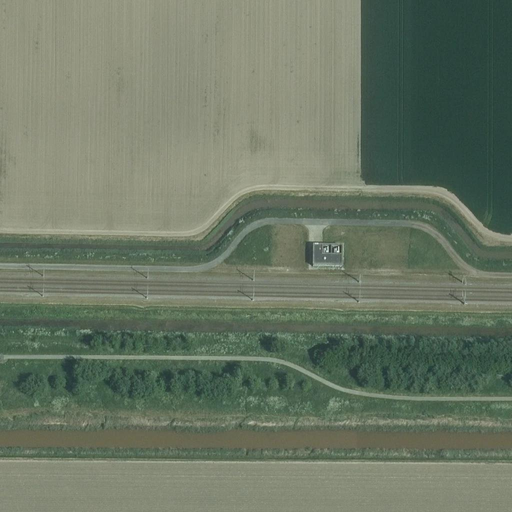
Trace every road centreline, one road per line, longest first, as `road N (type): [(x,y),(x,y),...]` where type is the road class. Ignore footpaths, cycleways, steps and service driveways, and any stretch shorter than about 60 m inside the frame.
road 1 (track): [(511,313),(0,302)]
road 2 (track): [(511,275),(471,270),(436,235),(410,224)]
